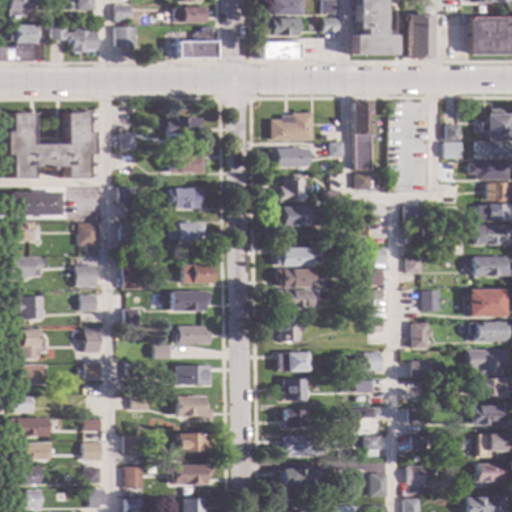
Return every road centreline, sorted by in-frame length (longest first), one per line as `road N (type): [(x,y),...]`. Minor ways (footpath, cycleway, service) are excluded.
road 1 (residential): [(229,0),(238,511)]
road 2 (tertiary): [(511,81),(0,84)]
